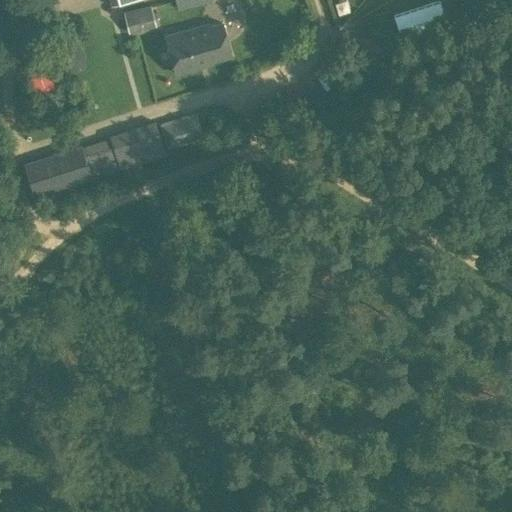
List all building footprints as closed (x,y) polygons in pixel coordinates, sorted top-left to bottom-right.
[(213,0),(212,0),(175,0),(178,10),(213,0)] [(123,11),(128,33),(156,27),(151,5),(123,11)] [(225,56),(231,55),(221,22),(202,28),(201,25),(165,36),(176,73),(212,63),(211,60),(225,56)] [(161,123),(169,148),(204,137),(196,112),(161,123)] [(165,152),(154,121),(23,163),(33,196),(165,152)]
